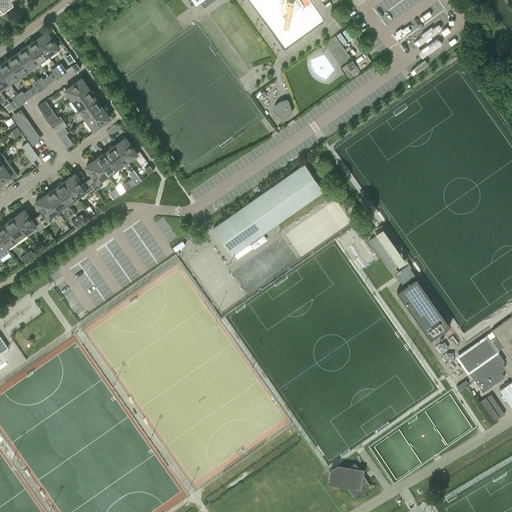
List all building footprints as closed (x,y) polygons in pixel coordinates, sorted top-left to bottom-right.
[(0,0),(0,10),(0,11),(13,2),(11,0),(0,0)] [(36,38),(48,55),(58,47),(53,41),(53,39),(51,38),(46,31),(44,33),(40,34),(40,35),(36,38)] [(27,45),(38,61),(48,55),(36,38),(33,41),(32,40),(29,44),(27,45)] [(38,61),(27,45),(24,47),(20,48),(21,49),(17,52),(28,68),(38,61)] [(7,59),(19,75),(28,68),(17,52),(13,55),(12,54),(9,57),(7,59)] [(19,75),(7,59),(5,61),(0,62),(1,63),(0,64),(0,69),(9,82),(19,75)] [(356,65),(354,62),(352,60),(346,64),(350,70),(356,65)] [(80,68),(76,62),(71,66),(75,71),(80,68)] [(0,88),(9,82),(0,69),(0,88)] [(53,72),(48,75),(52,81),(57,77),(53,72)] [(52,81),(48,75),(43,78),(47,84),(52,81)] [(72,99),(88,88),(81,78),(65,89),(72,99)] [(33,85),(28,89),(32,94),(37,91),(33,85)] [(93,94),(94,93),(90,90),(88,88),(72,99),(79,109),(95,97),(93,94)] [(32,94),(28,89),(23,92),(27,98),(32,94)] [(86,119),(102,107),(101,105),(99,101),(98,101),(95,97),(79,109),(86,119)] [(8,103),(13,109),(17,105),(13,99),(8,103)] [(37,106),(43,113),(51,107),(45,100),(37,106)] [(273,111),(283,119),(292,112),(288,100),(285,100),(283,101),(280,102),(278,104),(276,106),(274,108),(273,110),(273,111)] [(102,107),(86,119),(93,129),(110,117),(102,107)] [(59,124),(59,123),(63,120),(60,115),(50,123),(53,128),(59,124)] [(59,124),(53,128),(56,133),(62,128),(59,124)] [(17,126),(11,130),(15,135),(20,131),(17,126)] [(66,133),(60,137),(67,147),(73,143),(66,133)] [(125,137),(115,144),(127,160),(137,153),(125,137)] [(22,145),(25,150),(31,146),(27,141),(22,145)] [(117,167),(127,161),(127,160),(115,144),(113,146),(108,147),(109,148),(105,151),(117,167)] [(33,161),(33,160),(38,157),(31,146),(25,150),(33,161)] [(96,158),(107,174),(117,167),(105,151),(101,154),(101,153),(98,157),(96,158)] [(0,167),(9,162),(1,152),(0,152),(0,167)] [(88,180),(95,190),(101,186),(98,181),(107,174),(96,158),(86,165),(93,176),(88,180)] [(0,182),(11,175),(13,178),(18,175),(9,162),(0,167),(0,182)] [(232,255),(323,190),(324,190),(316,180),(304,162),(261,192),(212,227),(232,255)] [(144,168),(148,174),(153,170),(149,165),(144,168)] [(134,181),(135,183),(141,179),(134,171),(129,174),(131,178),(134,181)] [(95,190),(88,180),(82,183),(75,173),(65,180),(76,196),(86,190),(89,195),(95,190)] [(127,181),(131,187),(135,183),(134,181),(131,178),(127,181)] [(55,187),(66,203),(76,196),(65,180),(62,182),(58,183),(59,184),(55,187)] [(131,187),(127,181),(122,184),(126,190),(131,187)] [(121,194),(126,190),(122,184),(121,183),(116,186),(116,187),(121,194)] [(51,190),(50,189),(47,192),(45,194),(57,210),(66,203),(55,187),(51,190)] [(116,187),(108,193),(113,199),(121,194),(116,187)] [(37,216),(45,226),(51,222),(47,217),(57,210),(45,194),(35,201),(42,212),(37,216)] [(85,208),(90,215),(94,212),(90,206),(85,208)] [(14,216),(26,232),(35,226),(39,231),(45,226),(37,216),(32,219),(24,209),(14,216)] [(81,214),(76,217),(80,223),(85,219),(81,214)] [(4,223),(16,239),(26,232),(14,216),(12,218),(7,219),(8,220),(4,223)] [(80,223),(76,217),(71,220),(75,226),(80,223)] [(4,223),(0,226),(0,225),(0,237),(6,246),(16,239),(4,223)] [(399,265),(406,260),(383,227),(375,232),(376,234),(368,240),(389,269),(398,263),(399,265)] [(0,257),(10,251),(6,246),(0,237),(0,257)] [(30,249),(26,253),(30,258),(34,255),(30,249)] [(30,258),(26,253),(21,256),(25,262),(30,258)] [(430,338),(434,336),(450,325),(416,277),(400,288),(396,290),(430,338)] [(511,315),(492,330),(495,335),(503,346),(511,358),(511,315)] [(497,351),(503,346),(495,335),(489,340),(486,337),(458,356),(483,392),(504,376),(501,372),(503,371),(504,369),(504,366),(504,364),(503,362),(504,361),(497,351)] [(358,467),(355,463),(351,466),(344,465),(343,472),(339,475),(341,479),(340,485),(347,487),(354,497),(359,493),(364,494),(365,489),(370,485),(363,475),(364,469),(358,467)] [(343,472),(344,465),(336,464),(329,470),(327,482),(340,485),(341,479),(339,475),(343,472)]
